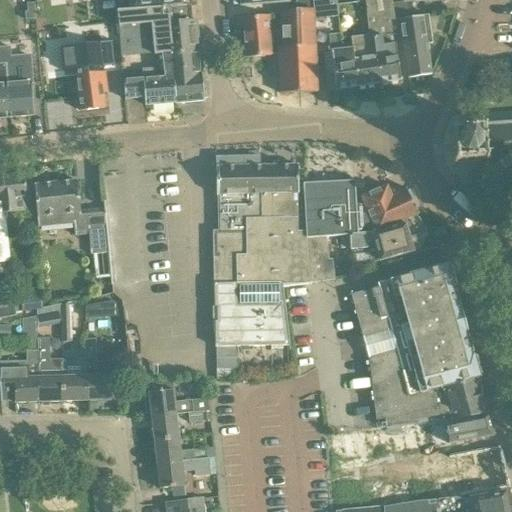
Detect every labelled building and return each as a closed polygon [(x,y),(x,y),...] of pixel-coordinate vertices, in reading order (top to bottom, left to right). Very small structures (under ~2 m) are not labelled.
[(130,0),(131,8),(182,5),(181,0),(130,0)] [(313,8),(312,0),(296,0),(298,10),(313,8)] [(339,18),(336,0),(312,0),(313,8),(314,9),(314,23),(326,21),(326,19),(339,18)] [(364,0),(369,36),(369,40),(374,39),(377,56),(380,84),(401,80),(394,37),(398,36),(395,21),(394,11),(391,0),(364,0)] [(27,13),(25,13),(25,20),(35,20),(34,4),(27,5),(27,13)] [(172,23),(171,7),(117,11),(118,26),(135,25),(151,23),(154,55),(154,56),(162,55),(199,53),(197,21),(172,23)] [(281,12),(282,48),(278,48),(280,94),(316,93),(314,47),(314,23),(314,9),(313,8),(298,10),(298,11),(281,12)] [(394,11),(395,21),(400,20),(408,19),(407,9),(394,11)] [(247,59),(271,56),(269,37),(271,37),(269,16),(243,19),(247,59)] [(400,20),(395,21),(398,36),(402,35),(408,79),(431,76),(428,56),(437,55),(435,44),(434,38),(431,38),(428,16),(408,19),(400,20)] [(151,23),(135,25),(137,56),(154,55),(151,23)] [(137,56),(135,25),(118,26),(118,27),(119,37),(121,57),(137,56)] [(357,87),(352,50),(343,51),(341,36),(331,36),(332,47),(328,47),(329,54),(332,53),(334,75),(326,76),(328,90),(335,89),(336,90),(357,87)] [(353,38),(354,50),(352,50),(357,87),(380,84),(377,56),(374,39),(369,40),(369,36),(353,38)] [(7,85),(10,119),(33,117),(30,83),(24,83),(23,71),(20,71),(18,47),(0,48),(2,64),(6,64),(8,84),(7,85)] [(0,119),(10,119),(7,85),(8,84),(6,64),(2,64),(0,48),(0,119)] [(203,102),(199,53),(162,55),(164,78),(173,78),(175,104),(203,102)] [(85,67),(86,75),(76,77),(80,112),(105,109),(103,94),(107,93),(105,73),(103,73),(102,65),(85,67)] [(144,106),(175,104),(173,78),(164,78),(156,79),(156,69),(142,70),(142,78),(123,80),(125,100),(144,99),(144,106)] [(511,123),(481,126),(481,129),(479,131),(453,133),(450,130),(447,134),(450,137),(452,163),(449,166),(453,169),(455,166),(482,164),(484,166),(484,169),(487,169),(511,166),(511,123)] [(216,349),(218,349),(237,348),(290,347),(283,289),(309,286),(306,240),(302,190),(297,190),(297,167),(215,168),(216,196),(217,196),(217,213),(217,232),(218,257),(213,257),(215,340),(215,349),(216,349)] [(24,175),(3,177),(7,220),(16,219),(15,213),(28,212),(24,175)] [(0,177),(0,263),(10,262),(6,220),(7,220),(3,177),(0,177)] [(108,254),(104,210),(80,212),(77,181),(34,185),(38,227),(74,224),(75,236),(89,234),(91,256),(108,254)] [(302,190),(306,240),(326,239),(329,238),(339,237),(339,238),(348,237),(358,234),(401,222),(418,214),(406,189),(405,189),(406,191),(401,194),(398,188),(389,193),(386,186),(361,198),(365,208),(356,208),(354,182),(337,183),(337,189),(321,187),(321,184),(302,185),(302,190)] [(418,215),(418,214),(401,222),(358,234),(348,237),(339,238),(340,250),(350,249),(350,252),(366,250),(369,262),(378,259),(380,262),(412,253),(413,253),(413,252),(417,251),(426,235),(425,232),(419,219),(417,220),(416,216),(418,215)] [(326,239),(306,240),(309,286),(311,285),(311,284),(334,281),(332,260),(329,260),(326,239)] [(409,399),(477,379),(480,378),(473,354),(472,355),(466,334),(468,334),(465,325),(461,309),(459,310),(453,289),(455,288),(448,265),(377,284),(378,288),(351,296),(366,350),(368,359),(376,421),(385,420),(386,430),(403,428),(414,426),(415,427),(409,399)] [(22,312),(42,310),(41,297),(20,299),(22,312)] [(14,301),(0,302),(0,316),(15,313),(14,301)] [(85,307),(85,319),(95,319),(95,305),(85,307)] [(70,310),(61,311),(63,343),(71,342),(70,310)] [(46,315),(37,317),(38,328),(48,326),(46,315)] [(10,327),(0,326),(0,339),(10,339),(10,327)] [(62,377),(49,377),(48,339),(36,340),(37,352),(38,403),(63,403),(62,377)] [(86,376),(86,402),(111,401),(110,363),(95,363),(95,340),(85,341),(85,350),(85,365),(86,376)] [(237,348),(218,349),(218,380),(231,378),(238,377),(238,371),(237,348)] [(26,352),(26,362),(0,362),(0,391),(1,403),(15,403),(15,404),(38,403),(37,352),(26,352)] [(132,380),(144,379),(140,355),(128,357),(132,380)] [(86,402),(86,376),(62,377),(63,403),(86,402)] [(487,415),(477,379),(409,399),(415,427),(487,415)] [(148,394),(148,395),(143,395),(145,409),(150,408),(151,417),(176,414),(188,412),(202,411),(209,410),(208,400),(175,403),(173,391),(148,394)] [(209,410),(202,411),(203,422),(210,422),(209,410)] [(202,411),(188,412),(189,424),(203,422),(202,411)] [(176,414),(151,417),(154,441),(179,438),(176,414)] [(487,415),(445,422),(448,436),(449,445),(489,438),(494,437),(488,414),(487,415)] [(445,422),(430,424),(432,439),(448,436),(445,422)] [(415,427),(403,428),(406,453),(433,450),(432,439),(430,424),(415,427)] [(386,430),(376,431),(379,456),(405,453),(406,453),(403,428),(386,430)] [(179,438),(154,441),(156,464),(182,461),(193,460),(192,451),(192,449),(180,450),(179,438)] [(499,448),(451,458),(457,486),(453,486),(455,498),(459,497),(509,488),(499,448)] [(193,460),(208,458),(207,449),(192,451),(193,460)] [(182,461),(156,464),(159,489),(171,488),(185,486),(183,474),(195,472),(195,478),(210,476),(208,458),(193,460),(193,461),(182,463),(182,461)] [(435,474),(409,477),(412,503),(416,502),(439,500),(438,488),(436,474),(435,474)] [(409,477),(382,481),(385,507),(412,503),(409,477)] [(185,486),(171,488),(172,498),(186,497),(185,486)] [(453,486),(445,487),(446,499),(455,498),(453,486)] [(445,487),(438,488),(439,500),(446,499),(445,487)] [(411,504),(383,508),(383,511),(508,511),(504,493),(460,500),(460,498),(414,503),(411,503),(411,504)] [(204,511),(203,499),(187,501),(187,511),(204,511)] [(187,511),(187,501),(165,503),(165,511),(187,511)]
